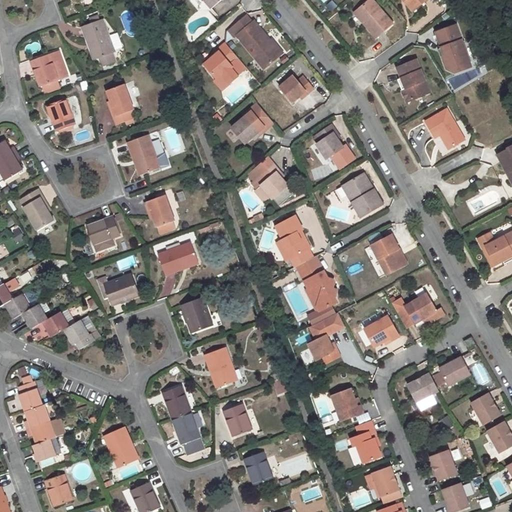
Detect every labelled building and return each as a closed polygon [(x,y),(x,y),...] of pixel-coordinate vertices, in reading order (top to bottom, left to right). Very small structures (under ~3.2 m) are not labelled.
[(392,24),(371,0),(369,0),(357,11),(367,23),(365,25),(376,38),(392,24)] [(415,9),(407,0),(403,0),(413,11),(415,9)] [(407,0),(415,9),(426,0),(407,0)] [(367,23),(357,11),(354,13),(365,25),(367,23)] [(258,30),(252,23),(245,15),(227,31),(234,39),(237,36),(265,68),(280,55),(269,42),(270,40),(259,28),(258,30)] [(103,20),(83,28),(89,44),(92,43),(98,59),(116,53),(103,20)] [(468,62),(456,27),(436,33),(442,49),(445,48),(452,68),(468,62)] [(283,52),(272,39),(270,40),(269,42),(280,55),(283,52)] [(92,43),(89,44),(95,61),(98,59),(92,43)] [(219,52),(211,59),(205,64),(217,79),(215,81),(223,90),(239,76),(237,75),(231,67),(232,66),(231,64),(238,58),(225,43),(218,49),(219,52)] [(442,49),(449,69),(452,68),(445,48),(442,49)] [(218,49),(209,57),(211,59),(219,52),(218,49)] [(69,77),(60,51),(50,55),(32,61),(42,87),(44,86),(47,94),(61,88),(58,81),(69,77)] [(231,67),(237,75),(246,67),(238,58),(231,64),(232,66),(231,67)] [(425,81),(416,61),(397,68),(402,79),(406,88),(402,90),(408,102),(426,95),(420,83),(425,81)] [(293,76),(280,87),(294,102),(300,96),(306,92),(309,94),(315,89),(304,77),(298,82),(293,76)] [(420,83),(426,95),(430,93),(425,81),(420,83)] [(125,84),(106,91),(111,101),(114,110),(111,111),(117,126),(135,119),(132,112),(135,111),(125,84)] [(66,99),(48,106),(58,132),(76,125),(66,99)] [(465,140),(447,109),(425,122),(435,138),(440,135),(442,134),(451,149),(465,140)] [(253,137),(258,132),(260,134),(266,130),(256,118),(251,122),(246,117),(233,129),(246,143),(253,137)] [(337,139),(333,133),(335,132),(331,125),(318,134),(322,140),(316,143),(326,158),(342,147),(337,139)] [(442,134),(440,135),(449,150),(451,149),(442,134)] [(149,136),(129,143),(135,160),(138,158),(144,175),(161,169),(149,136)] [(439,137),(434,140),(440,153),(446,150),(439,137)] [(6,141),(0,144),(0,164),(18,153),(15,148),(12,149),(6,141)] [(511,145),(508,148),(509,149),(498,154),(507,172),(510,170),(511,173),(511,174),(510,179),(511,182),(511,145)] [(18,153),(0,164),(0,169),(6,181),(24,170),(19,162),(22,160),(18,153)] [(138,158),(135,160),(141,176),(144,175),(138,158)] [(262,202),(280,193),(276,185),(273,178),(276,177),(272,169),(246,181),(250,188),(255,186),(261,199),(262,202)] [(364,175),(346,185),(355,201),(353,203),(362,218),(383,206),(374,191),(371,193),(368,188),(371,187),(364,175)] [(355,201),(346,185),(343,187),(353,203),(355,201)] [(250,188),(247,189),(253,202),(261,199),(255,186),(250,188)] [(27,206),(24,207),(39,231),(54,222),(49,213),(40,198),(43,197),(39,189),(23,199),(27,206)] [(165,196),(144,203),(146,209),(149,208),(156,229),(158,228),(160,236),(176,230),(174,223),(175,222),(165,196)] [(43,197),(40,198),(49,213),(52,211),(43,197)] [(303,230),(296,216),(277,225),(276,226),(283,240),(281,241),(284,249),(286,248),(291,258),(311,248),(305,237),(301,240),(298,233),(302,230),(303,230)] [(113,217),(88,227),(94,245),(95,245),(97,252),(114,246),(112,239),(120,236),(113,217)] [(212,226),(203,229),(205,235),(215,231),(212,226)] [(487,246),(497,265),(504,261),(511,256),(511,233),(496,242),(491,233),(480,239),(484,248),(487,246)] [(393,235),(372,245),(387,274),(405,266),(401,258),(404,257),(393,235)] [(273,245),(282,263),(291,258),(286,248),(284,249),(281,241),(273,245)] [(192,243),(159,255),(166,276),(184,269),(183,266),(199,260),(192,243)] [(497,265),(487,247),(484,248),(494,266),(497,265)] [(321,265),(317,256),(299,266),(303,275),(321,265)] [(199,260),(183,266),(184,269),(200,263),(199,260)] [(303,275),(315,296),(322,298),(320,306),(322,310),(338,302),(337,298),(339,290),(334,288),(336,282),(335,279),(328,277),(321,265),(303,275)] [(129,300),(139,297),(131,276),(109,284),(107,279),(99,282),(106,300),(111,298),(114,306),(122,303),(129,300)] [(4,285),(0,287),(0,308),(2,307),(14,300),(5,285),(4,285)] [(14,300),(2,307),(6,313),(10,311),(15,320),(24,314),(40,305),(31,290),(14,300)] [(424,322),(422,320),(428,316),(430,319),(432,322),(445,315),(441,308),(437,311),(427,294),(405,306),(406,307),(416,326),(424,322)] [(204,299),(184,306),(187,315),(190,323),(193,333),(214,325),(204,299)] [(40,305),(24,314),(33,329),(41,324),(49,320),(45,313),(50,310),(45,302),(40,305)] [(351,305),(339,312),(342,318),(354,311),(351,305)] [(416,326),(406,307),(398,312),(409,330),(416,326)] [(49,320),(41,324),(45,332),(49,329),(53,337),(66,330),(71,327),(62,312),(49,320)] [(71,327),(66,330),(75,345),(78,343),(82,350),(102,338),(89,316),(71,327)] [(365,329),(372,342),(380,344),(384,342),(390,338),(392,341),(399,337),(387,317),(365,329)] [(309,345),(317,360),(323,357),(327,363),(341,356),(338,349),(335,351),(331,344),(327,336),(309,345)] [(464,342),(469,351),(477,346),(472,337),(464,342)] [(226,348),(205,356),(211,372),(215,371),(221,387),(238,381),(226,348)] [(313,362),(310,352),(302,354),(304,364),(313,362)] [(442,370),(435,374),(440,384),(447,381),(449,384),(471,373),(461,356),(440,367),(442,370)] [(17,368),(20,376),(27,373),(25,365),(17,368)] [(177,367),(170,371),(173,376),(180,372),(177,367)] [(215,371),(211,372),(217,389),(221,387),(215,371)] [(416,400),(439,389),(430,371),(407,382),(416,400)] [(21,394),(19,395),(25,412),(43,406),(35,382),(19,387),(21,394)] [(182,387),(164,393),(173,419),(191,413),(182,387)] [(363,413),(360,405),(357,406),(355,399),(351,389),(332,395),(341,421),(363,413)] [(489,392),(471,401),(483,423),(501,414),(489,392)] [(43,406),(25,412),(28,421),(24,422),(27,430),(51,421),(45,405),(43,406)] [(243,405),(224,411),(233,437),(252,430),(243,405)] [(191,413),(173,419),(182,445),(184,444),(189,456),(205,450),(191,413)] [(51,421),(27,430),(29,437),(34,436),(36,445),(57,437),(64,435),(58,419),(51,421)] [(372,420),(347,429),(350,439),(375,430),(372,420)] [(511,433),(505,422),(488,431),(500,453),(511,446),(511,433)] [(136,461),(129,445),(133,443),(125,427),(104,436),(120,469),(136,461)] [(350,439),(353,447),(356,445),(363,463),(382,456),(375,438),(378,437),(375,430),(350,439)] [(36,445),(33,445),(39,463),(62,454),(57,437),(36,445)] [(133,443),(129,445),(136,461),(140,460),(133,443)] [(430,457),(439,480),(458,474),(449,450),(430,457)] [(183,453),(178,458),(182,462),(187,456),(183,453)] [(263,453),(245,459),(255,485),(273,479),(263,453)] [(382,495),(385,502),(402,496),(391,465),(372,472),(372,474),(377,485),(381,496),(382,495)] [(366,476),(371,487),(377,485),(372,474),(366,476)] [(64,475),(46,481),(55,507),(73,500),(64,475)] [(149,483),(131,491),(140,511),(149,511),(160,507),(149,483)] [(461,483),(443,490),(450,511),(455,511),(470,506),(461,483)] [(0,488),(0,511),(9,511),(6,504),(4,497),(0,488)] [(481,510),(491,507),(488,498),(478,501),(481,510)] [(402,502),(377,510),(377,511),(402,511),(405,510),(402,502)]
